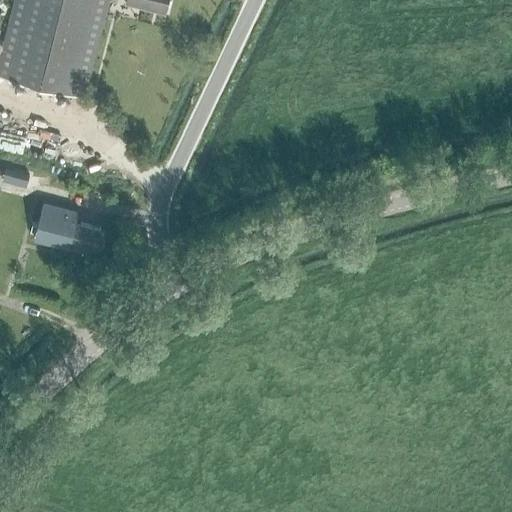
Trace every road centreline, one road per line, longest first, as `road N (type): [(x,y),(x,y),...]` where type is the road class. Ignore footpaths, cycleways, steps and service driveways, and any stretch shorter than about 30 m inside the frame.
road 1 (tertiary): [(183,283),(308,227),(511,176)]
road 2 (unclassified): [(183,283),(165,254),(161,208),(255,0)]
road 3 (tertiary): [(0,435),(71,366),(183,283)]
